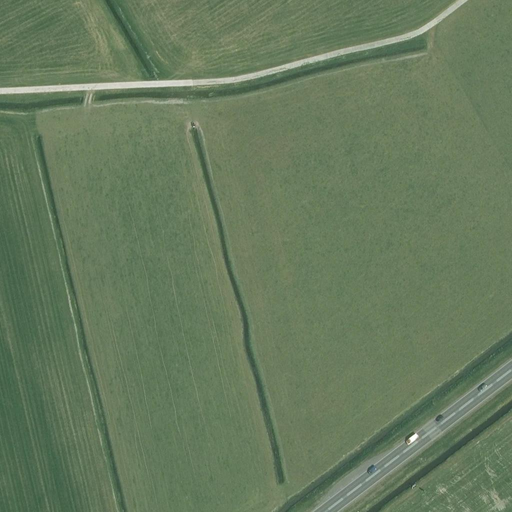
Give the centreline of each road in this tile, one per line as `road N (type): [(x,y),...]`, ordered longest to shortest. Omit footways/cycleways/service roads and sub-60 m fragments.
road 1 (track): [(0,96),(232,86),(413,40),(472,0)]
road 2 (trunk): [(325,511),(511,369)]
